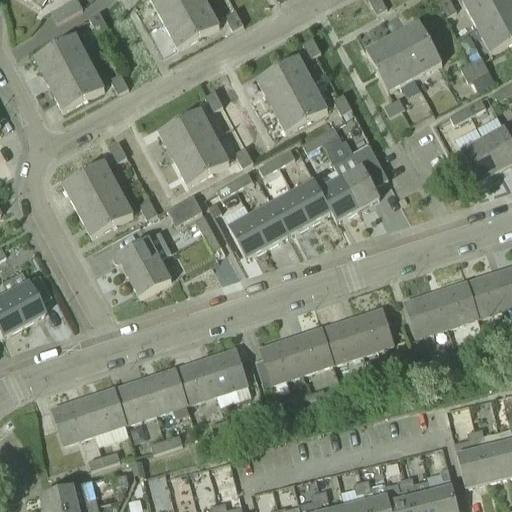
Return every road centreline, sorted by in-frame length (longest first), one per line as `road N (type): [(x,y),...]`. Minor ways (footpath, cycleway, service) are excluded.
road 1 (residential): [(102,355),(511,226)]
road 2 (residential): [(47,155),(271,37),(282,20),(316,0)]
road 3 (residential): [(102,355),(31,209),(33,168),(47,155)]
